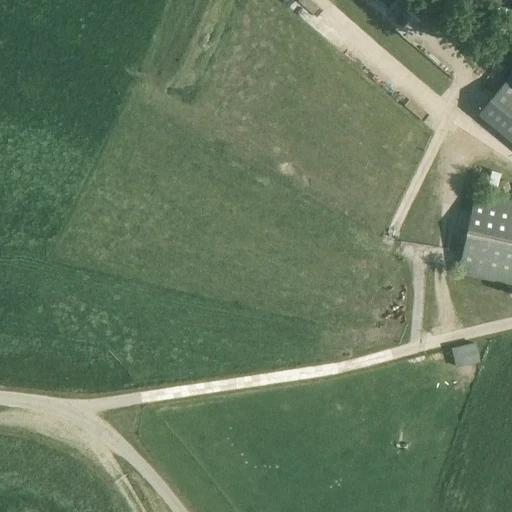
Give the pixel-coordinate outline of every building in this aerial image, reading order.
[(284,0),(302,13),(311,0),(284,0)] [(511,20),(511,11),(493,5),(487,27),(508,33),(511,20)] [(511,73),(478,115),(511,143),(511,73)] [(511,287),(511,201),(475,193),(458,275),(511,287)] [(453,349),(458,369),(481,363),(477,343),(453,349)]
